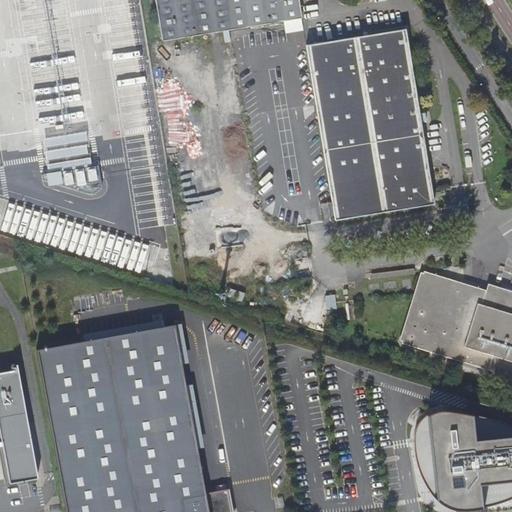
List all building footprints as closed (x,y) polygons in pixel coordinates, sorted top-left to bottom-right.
[(301,18),(297,0),(154,0),(161,41),(301,18)] [(404,29),(306,45),(316,104),(335,220),(433,205),(404,29)] [(0,142),(14,140),(0,58),(0,142)] [(41,163),(44,186),(82,183),(83,192),(98,191),(96,166),(84,167),(74,66),(51,68),(52,80),(44,80),(44,89),(33,90),(40,163),(41,163)] [(511,304),(484,296),(486,290),(423,271),(415,297),(401,343),(511,376),(511,304)] [(511,304),(511,290),(488,283),(486,290),(484,296),(511,304)] [(335,294),(323,295),(325,310),(336,309),(335,294)] [(34,351),(63,511),(230,511),(226,486),(225,487),(215,489),(204,491),(170,323),(36,351),(34,351)] [(0,444),(0,445),(7,487),(36,482),(15,373),(0,375),(0,444)] [(511,428),(462,413),(450,411),(432,411),(424,416),(418,424),(414,437),(412,449),(413,464),(418,479),(425,490),(434,499),(447,504),(460,506),(474,507),(485,507),(497,504),(511,499),(511,498),(511,428)]
